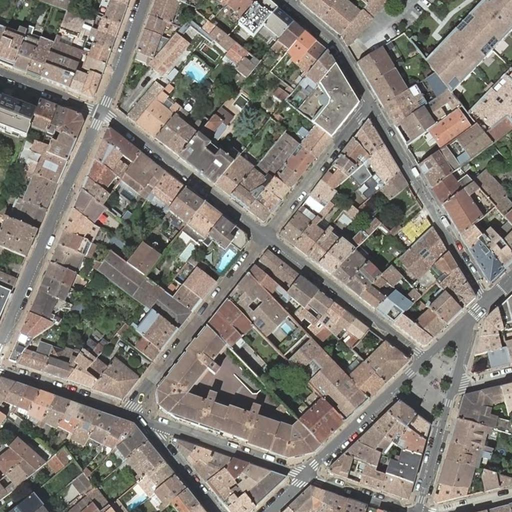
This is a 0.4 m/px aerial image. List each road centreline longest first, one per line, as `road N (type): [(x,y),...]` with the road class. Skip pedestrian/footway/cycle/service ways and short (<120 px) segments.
road 1 (residential): [(101,112),(0,343)]
road 2 (residential): [(487,299),(372,106)]
road 3 (residential): [(264,237),(124,412)]
road 4 (residential): [(101,112),(264,237)]
road 5 (residential): [(264,237),(425,360)]
road 6 (residential): [(304,476),(143,419)]
road 7 (residential): [(372,106),(264,237)]
road 8 (residential): [(425,360),(304,476)]
road 9 (residential): [(372,106),(334,44),(287,4)]
road 10 (tertiary): [(417,511),(455,385)]
road 11 (residential): [(124,412),(0,368)]
road 12 (residential): [(146,0),(101,112)]
